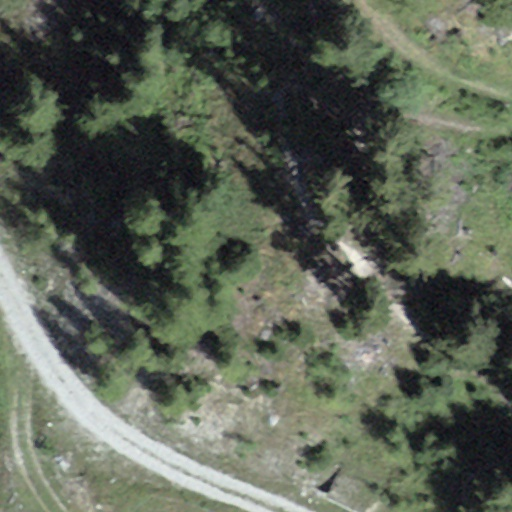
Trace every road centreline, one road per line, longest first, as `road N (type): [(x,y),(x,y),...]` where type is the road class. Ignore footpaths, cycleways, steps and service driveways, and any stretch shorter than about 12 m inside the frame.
road 1 (track): [(511,128),(351,93),(365,131),(297,151),(298,189),(317,225),(391,283),(454,373),(484,372),(509,401),(485,422),(454,423),(462,492),(475,511)]
road 2 (track): [(287,511),(135,442),(53,357),(0,270)]
road 3 (track): [(365,0),(424,67),(511,88)]
